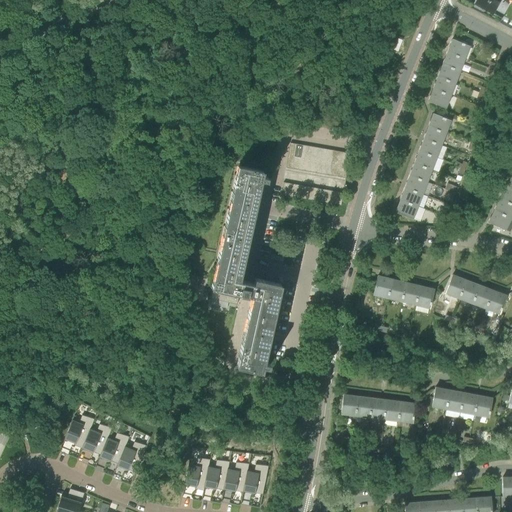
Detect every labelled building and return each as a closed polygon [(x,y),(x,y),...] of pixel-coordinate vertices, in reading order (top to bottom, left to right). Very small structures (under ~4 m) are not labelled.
[(477,0),(475,4),(493,13),(500,0),(477,0)] [(448,51),(465,58),(469,46),(452,39),(452,40),(453,40),(448,51)] [(460,70),(465,58),(448,51),(447,52),(448,52),(443,64),(460,70)] [(455,83),(460,70),(443,64),(439,76),(438,76),(455,83)] [(438,76),(438,77),(434,88),(433,88),(451,95),(455,83),(438,76)] [(429,100),(429,101),(446,107),(451,95),(433,88),(433,89),(434,89),(429,100)] [(429,126),(448,133),(453,120),(433,113),(433,114),(434,114),(429,126)] [(424,138),(443,146),(448,133),(429,126),(428,126),(429,127),(424,138)] [(419,150),(438,158),(443,146),(424,138),(424,139),(420,150),(419,150)] [(296,144),(291,143),(288,155),(294,156),(296,144)] [(302,145),(296,144),(294,156),(300,157),(302,145)] [(308,146),(302,145),(300,157),(306,158),(308,146)] [(314,147),(308,146),(306,158),(312,159),(314,147)] [(320,148),(314,147),(312,159),(318,160),(320,148)] [(326,149),(320,148),(318,160),(324,161),(326,149)] [(332,150),(326,149),(324,161),(330,162),(332,150)] [(338,151),(332,150),(330,162),(336,163),(338,151)] [(433,170),(438,158),(419,150),(419,151),(415,162),(415,163),(433,170)] [(344,152),(338,151),(336,163),(342,164),(344,152)] [(348,165),(350,153),(344,152),(342,164),(348,165)] [(288,155),(286,167),(292,168),(294,156),(288,155)] [(292,168),(298,169),(300,157),(294,156),(292,168)] [(298,169),(304,170),(306,158),(300,157),(298,169)] [(304,170),(310,171),(312,159),(306,158),(304,170)] [(310,171),(316,172),(318,160),(312,159),(310,171)] [(316,172),(322,173),(324,161),(318,160),(316,172)] [(322,173),(328,174),(330,162),(324,161),(322,173)] [(330,162),(328,174),(334,176),(336,163),(330,162)] [(334,176),(340,177),(342,164),(336,163),(334,176)] [(428,182),(433,170),(415,163),(414,163),(415,163),(410,175),(410,174),(410,175),(428,182)] [(340,177),(346,178),(348,165),(342,164),(340,177)] [(243,294),(246,281),(239,279),(261,180),(267,181),(268,177),(260,175),(261,170),(241,166),(212,298),(237,304),(239,293),(241,294),(243,294)] [(432,184),(428,182),(410,175),(406,187),(405,187),(424,194),(424,193),(428,195),(432,184)] [(284,182),(282,195),(287,196),(290,183),(284,182)] [(287,196),(293,197),(296,184),(290,183),(287,196)] [(293,197),(299,198),(302,185),(296,184),(293,197)] [(299,198),(305,199),(308,186),(302,185),(299,198)] [(305,199),(311,200),(314,187),(308,186),(305,199)] [(511,189),(506,186),(506,187),(501,198),(500,198),(511,203),(511,189)] [(311,200),(317,201),(320,188),(314,187),(311,200)] [(419,206),(424,194),(405,187),(405,188),(401,199),(400,199),(419,206)] [(317,201),(323,202),(326,189),(320,188),(317,201)] [(323,202),(329,203),(332,190),(326,189),(323,202)] [(329,203),(335,204),(338,191),(332,190),(329,203)] [(341,205),(344,192),(338,191),(335,204),(341,205)] [(494,210),(511,218),(511,203),(500,198),(495,209),(494,210)] [(396,211),(396,212),(414,219),(419,206),(400,199),(400,200),(401,200),(396,211)] [(506,230),(511,218),(494,210),(495,210),(489,221),(488,222),(506,230)] [(373,294),(387,298),(392,279),(379,276),(378,275),(373,294)] [(452,275),(446,293),(459,298),(466,280),(453,275),(452,275)] [(240,366),(259,371),(261,365),(269,367),(270,363),(261,361),(275,300),(278,284),(279,283),(255,278),(254,279),(247,277),(246,281),(243,294),(247,295),(252,296),(255,297),(240,366)] [(402,301),(406,282),(406,283),(392,280),(393,279),(392,279),(387,298),(402,301)] [(466,280),(459,298),(472,303),(479,285),(466,280)] [(406,282),(402,301),(416,305),(420,286),(419,286),(406,283),(406,282)] [(472,303),(487,309),(494,290),(493,290),(493,291),(480,286),(480,285),(479,285),(472,303)] [(428,313),(429,308),(430,308),(434,289),(433,289),(420,286),(416,305),(415,310),(428,313)] [(500,314),(506,295),(494,291),(494,290),(487,309),(500,314)] [(436,387),(435,387),(432,406),(446,409),(450,390),(449,390),(436,388),(436,387)] [(450,390),(446,409),(460,412),(464,392),(463,393),(450,390)] [(464,392),(460,412),(474,414),(478,395),(477,395),(464,393),(464,392)] [(341,414),(349,415),(349,418),(353,418),(354,415),(356,415),(359,397),(359,396),(358,396),(344,395),(344,394),(341,414)] [(478,395),(474,414),(489,417),(492,398),(491,398),(478,396),(478,395)] [(359,397),(356,415),(370,417),(373,398),(372,398),(359,397)] [(385,419),(387,400),(386,400),(373,398),(370,417),(385,419)] [(399,421),(401,402),(401,401),(400,402),(387,400),(385,419),(399,421)] [(413,422),(415,403),(401,402),(399,421),(398,425),(411,427),(412,422),(413,422)] [(90,431),(95,420),(82,416),(80,423),(73,421),(64,442),(81,449),(82,450),(90,431)] [(107,440),(112,429),(100,426),(97,433),(90,431),(82,450),(93,455),(94,452),(101,455),(107,440)] [(125,449),(130,438),(117,435),(114,442),(107,440),(99,459),(111,464),(113,462),(118,464),(125,449)] [(137,473),(147,446),(135,443),(132,451),(125,449),(117,468),(129,473),(130,470),(137,473)] [(209,468),(210,461),(198,459),(196,466),(189,465),(185,487),(196,489),(196,490),(204,491),(204,489),(209,468)] [(228,470),(229,462),(217,461),(215,470),(209,468),(204,489),(217,491),(217,489),(224,491),(228,470)] [(247,472),(249,464),(237,463),(235,471),(228,470),(224,491),(237,494),(237,492),(244,493),(247,472)] [(263,495),(269,467),(256,466),(255,474),(247,472),(244,493),(255,496),(256,494),(263,495)] [(503,477),(502,477),(503,496),(511,496),(511,477),(503,478),(503,477)] [(83,511),(79,511),(85,493),(70,488),(67,497),(61,495),(58,505),(81,511),(83,511)] [(492,511),(491,497),(491,496),(490,497),(477,498),(476,498),(477,511),(492,511)] [(462,511),(477,511),(476,498),(462,499),(462,511)] [(462,511),(462,499),(448,500),(448,511),(462,511)] [(434,511),(448,511),(448,500),(447,500),(434,501),(434,511)] [(420,511),(434,511),(434,501),(433,501),(420,502),(419,502),(420,511)] [(98,511),(106,511),(109,504),(102,502),(98,511)] [(405,511),(420,511),(419,502),(405,503),(405,511)]
